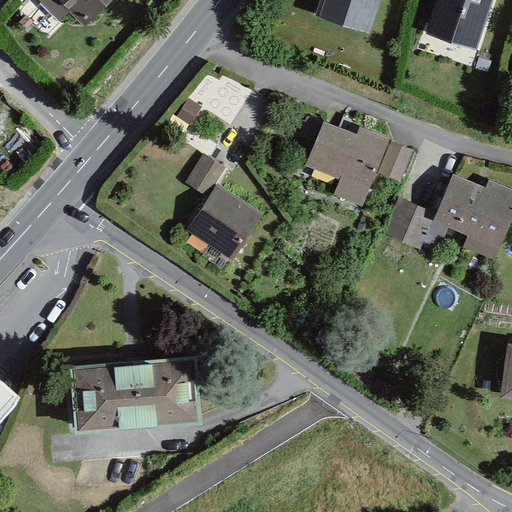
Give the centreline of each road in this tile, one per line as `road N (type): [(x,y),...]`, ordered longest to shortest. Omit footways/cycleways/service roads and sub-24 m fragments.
road 1 (residential): [(54,199),(511,510)]
road 2 (unknown): [(310,370),(184,441),(54,452)]
road 3 (secondary): [(220,0),(91,156)]
road 4 (residential): [(0,61),(91,156)]
